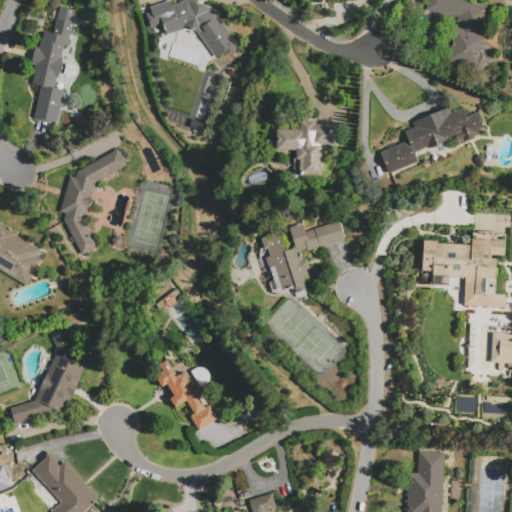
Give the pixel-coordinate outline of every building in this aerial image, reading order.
[(186,29),(165,36),(161,25),(151,28),(146,14),(151,12),(149,7),(171,0),(173,6),(187,1),(188,0),(213,8),(213,9),(239,45),(223,57),(221,54),(216,58),(196,32),(186,29)] [(428,0),(458,0),(488,6),(482,35),(484,35),(477,67),(448,61),(457,18),(426,11),(428,0)] [(34,119),(42,87),(33,85),(35,74),(33,73),(35,66),(31,65),(36,47),(39,48),(41,41),(43,41),(46,31),(54,33),(60,7),(76,11),(67,46),(64,45),(61,57),(63,66),(62,71),(56,78),(54,90),(63,92),(55,124),(34,119)] [(380,153),(408,141),(404,132),(414,128),(412,123),(448,108),(450,113),(463,107),(467,116),(477,112),(484,128),(475,132),(477,137),(463,142),(460,134),(447,139),(446,141),(437,148),(426,148),(414,153),(417,162),(389,174),(380,153)] [(277,130),(300,131),(300,122),(316,122),(316,125),(340,125),(340,147),(324,146),(323,181),(293,180),(294,158),(296,158),(296,151),(276,150),(277,130)] [(95,184),(91,198),(91,200),(92,201),(92,202),(92,203),(92,205),(91,206),(90,207),(88,208),(84,222),(98,247),(82,256),(63,221),(65,214),(60,212),(70,177),(75,178),(77,172),(118,149),(127,165),(95,184)] [(289,229),(302,224),(305,233),(341,221),(347,238),(308,252),(307,249),(301,251),(304,260),(307,259),(311,269),(308,270),(310,276),(306,278),(310,289),(307,290),(308,294),(296,298),(272,293),(269,284),(273,281),(271,274),(264,272),(259,258),(260,249),(264,247),(262,239),(279,233),(286,252),(296,248),(289,229)] [(0,222),(20,234),(18,237),(41,250),(36,257),(41,260),(26,286),(0,271),(0,222)] [(506,308),(464,306),(465,279),(433,278),(433,272),(422,272),(423,240),(441,241),(441,244),(472,245),(472,234),(477,234),(477,232),(498,233),(498,234),(505,235),(504,256),(491,255),(491,259),(497,259),(496,269),(498,269),(498,276),(508,277),(506,308)] [(78,362),(86,366),(77,383),(79,384),(72,398),(70,397),(61,415),(57,413),(15,426),(10,408),(33,401),(57,354),(51,334),(68,329),(78,362)] [(492,333),(511,333),(511,363),(491,363),(492,333)] [(195,415),(187,402),(176,409),(170,399),(174,397),(167,385),(162,388),(155,377),(163,372),(159,365),(167,359),(178,376),(184,373),(206,408),(210,406),(218,418),(198,431),(190,419),(195,415)] [(441,511),(407,511),(409,473),(418,473),(419,452),(444,453),(441,511)] [(84,511),(52,511),(61,504),(31,471),(49,455),(60,467),(65,462),(99,499),(84,511)] [(0,467),(0,490),(10,488),(4,466),(0,467)] [(251,511),(249,501),(272,494),(277,510),(275,511),(251,511)]
